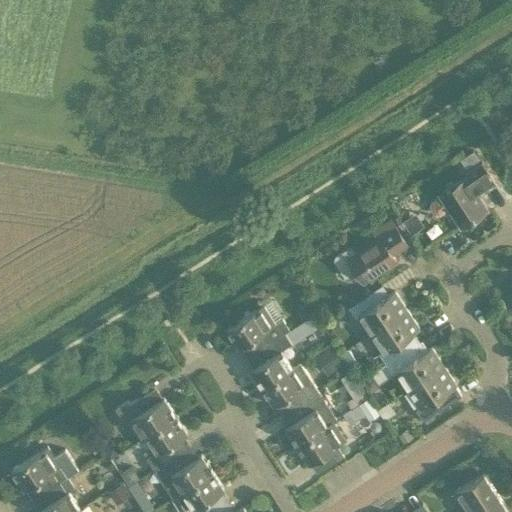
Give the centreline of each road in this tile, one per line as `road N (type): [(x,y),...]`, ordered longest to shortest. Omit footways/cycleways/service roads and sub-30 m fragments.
road 1 (residential): [(493,417),(496,354),(446,272),(511,230)]
road 2 (residential): [(493,417),(337,511)]
road 3 (residential): [(289,511),(245,442),(212,355)]
